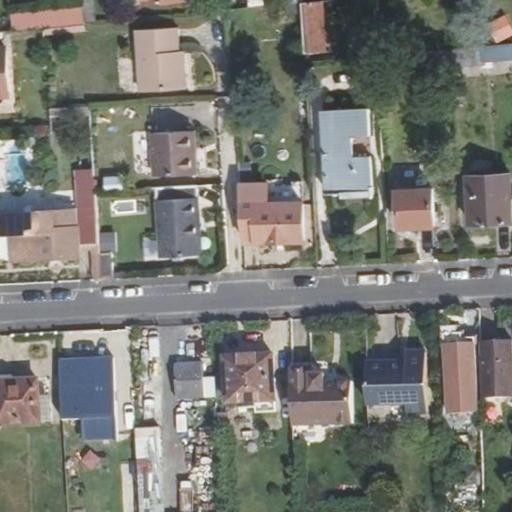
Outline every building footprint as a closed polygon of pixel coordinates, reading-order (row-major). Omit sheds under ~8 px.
[(85,23),(95,22),(93,0),(81,0),(82,8),(85,23)] [(274,0),(228,0),(230,12),(271,8),(275,7),(274,0)] [(304,0),(306,52),(329,51),(327,0),(304,0)] [(82,8),(10,17),(13,32),(45,29),(44,26),(85,23),(82,8)] [(230,12),(231,29),(272,27),(271,8),(230,12)] [(0,10),(0,29),(9,28),(7,10),(0,10)] [(45,29),(45,37),(85,34),(85,26),(45,29)] [(180,67),(179,55),(178,30),(139,32),(143,93),(187,90),(186,66),(180,67)] [(511,44),(450,51),(451,68),(511,62),(511,44)] [(91,107),(50,109),(50,117),(91,116),(91,107)] [(323,110),(327,193),(372,191),(369,108),(323,110)] [(155,176),(197,174),(193,131),(153,133),(155,176)] [(94,173),(80,173),(80,187),(95,186),(94,173)] [(511,176),(470,179),(472,226),(511,224),(511,176)] [(99,246),(99,245),(96,193),(95,186),(80,187),(81,215),(78,215),(79,247),(99,246)] [(195,187),(155,190),(159,260),(194,257),(193,234),(200,233),(198,201),(195,201),(195,187)] [(266,187),(240,187),(243,244),(302,243),(301,207),(266,207),(266,187)] [(398,192),(400,229),(436,227),(434,190),(398,192)] [(80,258),(79,247),(78,215),(77,215),(77,211),(0,214),(0,234),(11,234),(13,262),(80,258)] [(193,234),(194,257),(201,256),(200,233),(193,234)] [(144,258),(158,257),(158,239),(144,239),(144,258)] [(111,244),(99,245),(99,246),(101,280),(114,279),(111,244)] [(511,372),(511,345),(482,345),(485,399),(511,397),(511,372)] [(462,356),(461,347),(444,347),(447,411),(453,411),(453,391),(475,390),(473,356),(462,356)] [(472,347),(461,347),(462,356),(473,356),(472,347)] [(366,367),(367,404),(426,401),(425,354),(404,355),(404,366),(366,367)] [(365,356),(366,367),(404,366),(404,355),(365,356)] [(223,359),(226,405),(273,403),(272,356),(223,359)] [(173,367),(175,402),(212,399),(209,364),(173,367)] [(70,371),(73,429),(88,427),(88,405),(100,404),(98,370),(70,371)] [(291,373),(292,427),(353,425),(352,385),(324,385),(324,378),(307,378),(306,372),(291,373)] [(0,385),(0,426),(39,425),(36,384),(0,385)] [(367,404),(367,408),(405,406),(406,415),(427,414),(426,401),(367,404)] [(162,511),(158,431),(134,431),(136,461),(138,511),(162,511)] [(138,511),(136,461),(117,461),(118,511),(138,511)]
